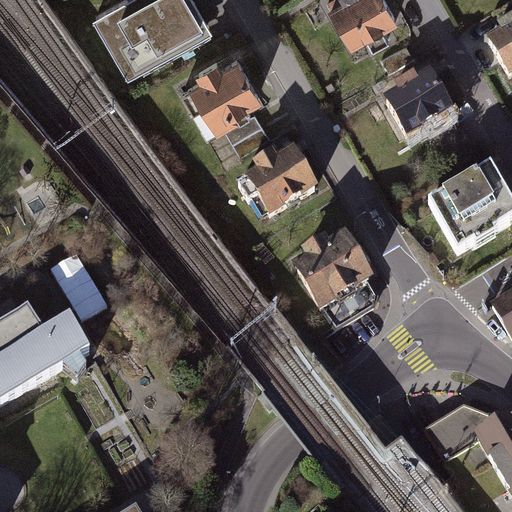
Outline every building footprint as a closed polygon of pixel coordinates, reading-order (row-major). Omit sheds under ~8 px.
[(189,0),(127,0),(94,19),(130,80),(210,34),(189,0)] [(400,31),(381,0),(350,0),(325,14),(350,59),(400,31)] [(511,89),(511,33),(469,59),(494,100),(511,89)] [(204,84),(182,96),(205,140),(276,102),(245,45),(197,71),(204,84)] [(452,123),(428,82),(377,111),(400,153),(452,123)] [(229,137),(243,158),(270,141),(256,119),(229,137)] [(289,158),(236,183),(258,228),(311,203),(289,158)] [(511,207),(491,171),(431,205),(459,254),(511,223),(511,207)] [(307,262),(295,269),(321,312),(367,286),(341,242),(326,251),(324,247),(305,258),(307,262)] [(83,258),(54,272),(80,326),(109,312),(83,258)] [(511,298),(493,310),(511,342),(511,298)] [(24,319),(0,332),(0,413),(80,368),(61,333),(38,345),(24,319)] [(463,411),(425,433),(449,467),(475,445),(511,509),(511,415),(498,425),(463,411)]
